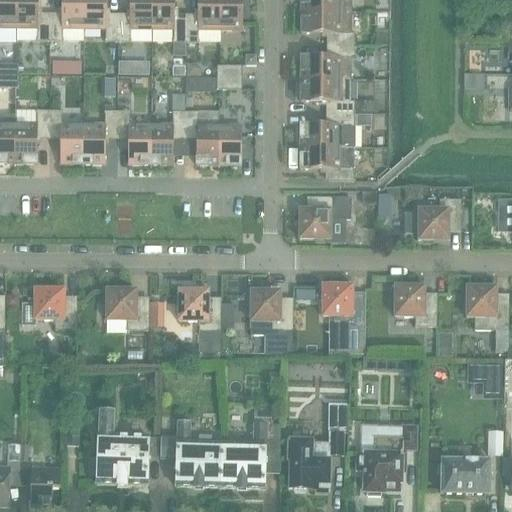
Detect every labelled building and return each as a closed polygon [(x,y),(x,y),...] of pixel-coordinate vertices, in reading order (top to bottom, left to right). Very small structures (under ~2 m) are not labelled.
[(0,0),(0,30),(16,31),(16,0),(0,0)] [(37,44),(50,44),(50,19),(39,19),(38,0),(16,0),(16,31),(37,31),(37,44)] [(50,19),(50,44),(63,44),(63,31),(84,31),(84,0),(61,0),(62,19),(50,19)] [(105,44),(118,45),(118,19),(107,19),(106,0),(84,0),(84,31),(105,32),(105,44)] [(131,32),(152,32),(152,0),(129,0),(129,19),(118,19),(118,45),(131,45),(131,32)] [(173,45),(186,45),(186,20),(174,20),(174,0),(152,0),(152,32),(173,32),(173,45)] [(199,32),(220,32),(220,0),(197,0),(197,20),(186,20),(186,45),(199,45),(199,32)] [(220,0),(220,32),(242,33),(243,9),(248,9),(248,0),(220,0)] [(299,13),(350,14),(350,0),(301,0),(301,13),(299,13)] [(329,48),(355,48),(355,35),(354,35),(354,36),(350,36),(350,14),(299,13),(299,14),(301,14),(301,36),(329,36),(329,48)] [(354,61),(355,48),(329,48),(329,59),(301,59),(300,81),(298,81),(349,82),(350,60),(354,60),(354,61)] [(64,62),(53,63),(53,75),(63,76),(64,62)] [(0,78),(18,78),(18,66),(0,66),(0,78)] [(119,67),(118,90),(137,90),(138,67),(119,67)] [(217,80),(242,80),(242,68),(217,68),(217,80)] [(484,77),(464,77),(464,91),(484,91),(484,77)] [(18,78),(0,78),(0,89),(18,90),(18,78)] [(242,80),(217,80),(217,92),(242,92),(242,80)] [(329,116),(354,116),(354,103),(353,103),(353,104),(349,104),(349,82),(298,81),(298,82),(300,82),(300,104),(329,104),(329,116)] [(155,92),(155,103),(172,103),(172,92),(155,92)] [(184,110),(214,109),(214,94),(184,94),(184,110)] [(37,138),(49,138),(49,113),(15,113),(15,117),(15,169),(15,167),(37,167),(37,138)] [(49,113),(49,138),(60,138),(60,167),(82,167),(82,169),(83,169),(83,126),(62,126),(62,113),(49,113)] [(83,126),(83,169),(83,167),(105,167),(105,139),(117,139),(117,113),(104,113),(104,126),(83,126)] [(150,170),(151,170),(151,127),(130,126),(130,113),(117,113),(117,139),(128,139),(128,168),(150,168),(150,170)] [(151,127),(151,170),(151,168),(173,168),(173,139),(185,139),(185,114),(172,114),(172,127),(151,127)] [(185,114),(185,139),(196,139),(196,168),(218,168),(218,170),(219,171),(219,127),(219,114),(185,114)] [(354,150),(354,116),(329,116),(329,127),(300,127),(300,149),(298,149),(354,150)] [(14,169),(15,169),(15,117),(0,117),(0,166),(14,167),(14,169)] [(219,127),(219,171),(219,168),(241,169),(241,127),(219,127)] [(328,172),(328,184),(353,184),(354,150),(298,149),(298,150),(300,150),(300,172),(328,172)] [(191,173),(191,157),(176,156),(176,172),(191,173)] [(376,195),(362,195),(362,207),(376,207),(376,195)] [(315,212),(299,212),(299,242),(330,242),(331,222),(340,222),(346,222),(351,222),(351,200),(340,200),(313,200),(313,201),(315,201),(315,212)] [(418,215),(405,215),(404,236),(418,236),(418,243),(448,243),(448,228),(460,228),(459,230),(461,230),(461,202),(439,202),(438,212),(418,212),(418,215)] [(353,288),(322,288),(322,319),(329,319),(329,356),(365,356),(365,329),(365,301),(364,301),(364,304),(353,303),(353,288)] [(394,288),(394,320),(414,320),(414,330),(437,330),(437,302),(436,302),(436,304),(425,304),(425,289),(394,288)] [(509,355),(509,303),(508,303),(508,305),(497,305),(497,289),(466,289),(466,320),(474,320),(474,333),(495,333),(495,355),(509,355)] [(34,307),(22,306),(22,328),(35,328),(35,323),(55,323),(54,332),(77,333),(77,305),(76,305),(76,307),(65,307),(65,292),(35,291),(34,305),(34,307)] [(137,292),(107,292),(106,323),(126,323),(126,333),(149,333),(149,306),(148,306),(148,308),(137,308),(137,292)] [(198,324),(198,334),(198,355),(221,355),(221,306),(220,306),(220,308),(209,308),(209,293),(178,292),(178,324),(198,324)] [(315,293),(296,292),(296,302),(315,302),(315,293)] [(281,293),(251,293),(250,324),(250,338),(265,338),(265,357),(293,357),(293,334),(293,307),(292,307),(292,309),(281,309),(281,293)] [(364,359),(363,372),(376,372),(376,359),(364,359)] [(511,362),(504,362),(503,410),(511,410),(511,362)] [(502,402),(502,367),(468,367),(467,385),(483,386),(483,401),(502,402)] [(264,492),(265,472),(266,440),(280,440),(281,428),(273,428),(274,412),(254,412),(253,447),(223,446),(222,490),(237,491),(237,492),(246,492),(246,491),(264,492)] [(147,488),(148,468),(148,449),(148,440),(113,438),(114,413),(98,413),(97,487),(117,487),(117,489),(127,489),(127,488),(147,488)] [(177,461),(176,469),(176,489),(194,490),(194,491),(203,491),(203,490),(222,490),(223,446),(190,445),(190,424),(178,423),(177,439),(161,439),(161,440),(161,450),(161,460),(177,461)] [(292,445),(291,472),(291,492),(294,492),(296,495),(305,496),(306,493),(328,493),(329,459),(341,460),(342,437),(348,437),(348,425),(330,424),(329,446),(292,445)] [(66,425),(65,448),(79,449),(79,426),(66,425)] [(401,488),(401,471),(401,458),(402,458),(402,453),(416,453),(417,429),(402,429),(402,441),(376,441),(375,451),(374,451),(374,442),(362,442),(361,456),(358,456),(357,474),(362,474),(362,487),(365,487),(364,494),(367,494),(367,499),(381,499),(381,495),(384,495),(384,491),(397,492),(401,488)] [(488,459),(502,459),(503,435),(488,434),(488,459)] [(148,440),(148,449),(161,450),(161,440),(148,440)] [(9,448),(8,463),(20,464),(21,448),(9,448)] [(9,489),(20,489),(20,464),(8,463),(8,470),(0,469),(0,509),(8,510),(9,489)] [(489,497),(490,477),(490,464),(442,463),(441,496),(489,497)] [(20,464),(20,489),(31,489),(31,510),(52,511),(53,491),(60,491),(60,471),(33,471),(33,464),(28,464),(20,464)] [(511,469),(503,470),(503,483),(511,483),(511,469)]
